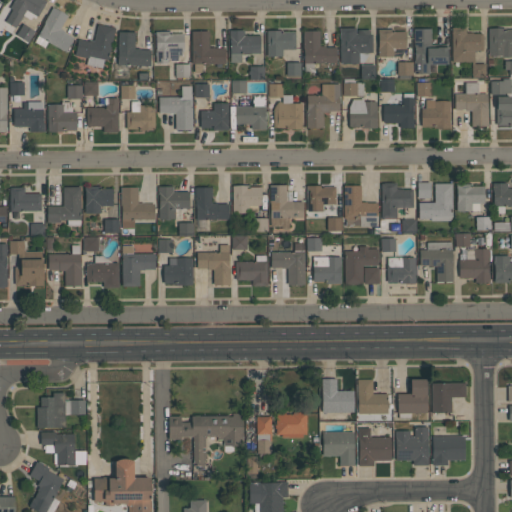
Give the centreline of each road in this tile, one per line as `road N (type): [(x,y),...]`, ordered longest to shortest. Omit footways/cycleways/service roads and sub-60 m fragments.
road 1 (residential): [(511,308),(0,312)]
road 2 (residential): [(0,159),(511,155)]
road 3 (tertiary): [(0,343),(483,337)]
road 4 (residential): [(111,0),(475,0)]
road 5 (residential): [(483,337),(483,511)]
road 6 (residential): [(328,510),(367,495),(483,492)]
